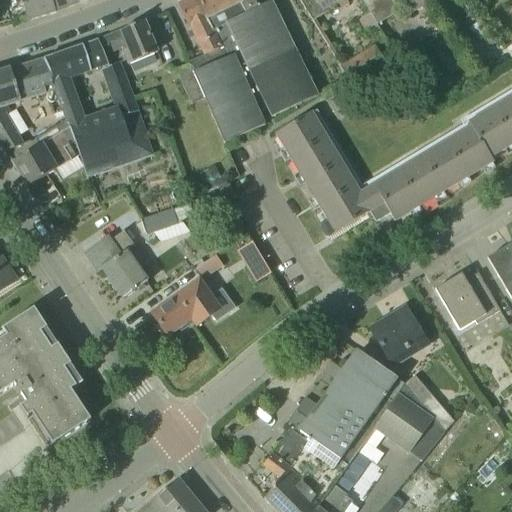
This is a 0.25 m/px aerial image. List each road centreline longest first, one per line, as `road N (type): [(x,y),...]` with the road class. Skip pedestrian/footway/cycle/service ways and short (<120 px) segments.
road 1 (residential): [(174,437),(334,307),(511,198)]
road 2 (tertiary): [(174,437),(114,359),(0,178)]
road 3 (residential): [(0,52),(142,0)]
road 4 (residential): [(69,511),(174,437)]
